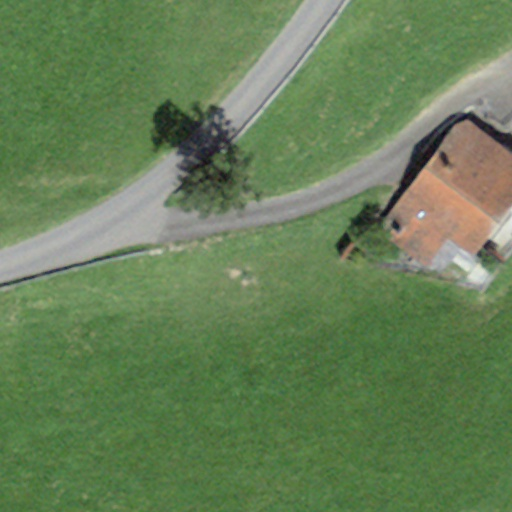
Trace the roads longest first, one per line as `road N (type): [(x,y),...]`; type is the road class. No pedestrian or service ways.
road 1 (track): [(94,226),(281,220),(416,147),(511,78)]
road 2 (track): [(0,253),(94,226),(158,194),(257,89),(317,0)]
